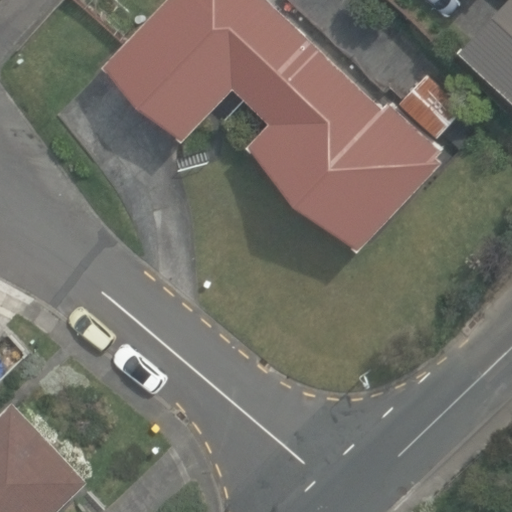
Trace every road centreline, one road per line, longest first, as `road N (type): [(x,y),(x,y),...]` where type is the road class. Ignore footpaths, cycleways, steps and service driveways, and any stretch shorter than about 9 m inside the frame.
road 1 (residential): [(0,199),(349,505)]
road 2 (residential): [(511,351),(349,505)]
